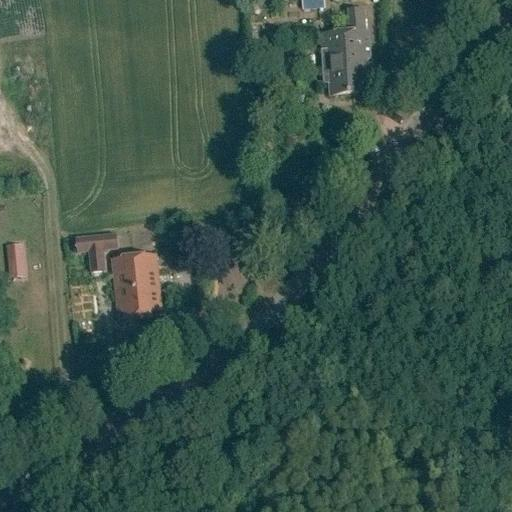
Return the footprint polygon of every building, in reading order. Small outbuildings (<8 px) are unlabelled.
[(306,0),(306,11),(329,12),(329,0),(306,0)] [(371,73),(369,33),(366,34),(365,14),(350,15),(351,34),(324,36),(326,74),(329,74),(329,85),(332,85),(333,98),(360,97),(359,90),(367,90),(367,73),(371,73)] [(314,80),(298,81),(299,94),(315,93),(314,80)] [(76,241),(77,256),(88,255),(90,275),(106,274),(104,253),(118,252),(117,236),(76,241)] [(155,258),(112,262),(119,325),(154,321),(153,316),(162,316),(155,258)]
